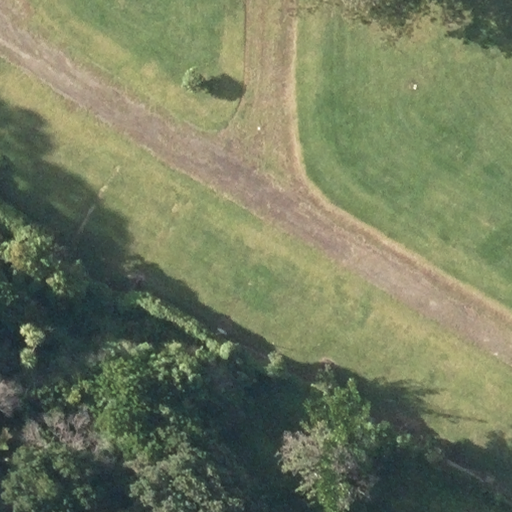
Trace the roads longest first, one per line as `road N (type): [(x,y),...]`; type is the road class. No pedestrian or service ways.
road 1 (track): [(0,17),(511,356)]
road 2 (track): [(267,0),(259,189)]
